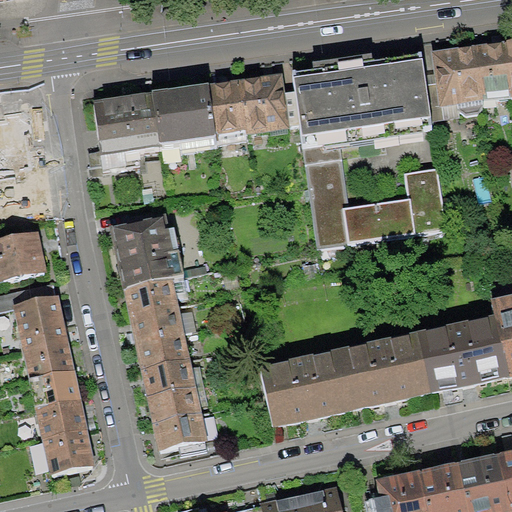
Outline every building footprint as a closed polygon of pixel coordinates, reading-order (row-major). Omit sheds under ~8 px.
[(493,103),(511,100),(511,86),(507,49),(506,44),(485,47),(486,52),(485,52),(474,53),(482,109),(494,107),(493,103)] [(423,88),(426,108),(441,106),(442,114),(453,113),(458,112),(465,118),(477,116),(482,109),(474,53),(444,57),(435,59),(438,85),(423,88)] [(342,72),(294,79),(296,95),(301,128),(304,152),(339,147),(430,134),(426,108),(423,88),(419,61),(372,67),(372,64),(362,65),(362,69),(342,72)] [(248,86),(239,87),(246,136),(286,130),(301,128),(296,95),(281,98),(279,81),(248,86)] [(206,87),(207,92),(213,136),(230,134),(231,139),(246,136),(239,87),(228,89),(227,84),(213,86),(206,87)] [(215,144),(213,136),(207,92),(173,96),(153,99),(160,152),(215,144)] [(160,152),(153,99),(112,105),(93,108),(103,175),(139,169),(138,157),(160,154),(160,152)] [(1,114),(2,121),(0,121),(0,227),(39,222),(37,207),(33,207),(26,208),(24,192),(31,191),(34,191),(31,170),(38,169),(37,162),(31,117),(24,118),(23,110),(1,114)] [(445,233),(435,172),(404,177),(408,203),(348,212),(339,147),(304,152),(318,251),(445,233)] [(118,257),(125,292),(170,283),(183,280),(178,257),(170,258),(163,223),(113,233),(118,257)] [(40,258),(41,258),(38,245),(37,238),(0,245),(0,285),(44,276),(40,258)] [(127,298),(131,319),(175,309),(170,283),(125,292),(127,298)] [(0,312),(15,310),(56,301),(52,287),(0,298),(0,312)] [(58,313),(56,301),(15,310),(25,354),(65,345),(58,313)] [(511,377),(511,303),(509,304),(511,317),(495,321),(497,329),(507,378),(511,377)] [(133,326),(137,346),(181,336),(175,309),(131,319),(133,326)] [(436,342),(419,346),(429,395),(447,391),(507,378),(497,329),(479,333),(478,329),(435,338),(436,342)] [(187,363),(181,336),(137,346),(138,352),(143,373),(187,363)] [(67,351),(65,345),(25,354),(31,383),(72,375),(67,351)] [(369,408),(429,395),(419,346),(401,350),(400,346),(357,355),(358,359),(340,363),(351,412),(369,408)] [(193,390),(187,363),(143,373),(144,379),(149,400),(193,390)] [(296,424),(351,412),(340,363),(323,366),(322,363),(279,372),(280,376),(262,380),(273,429),(296,424)] [(31,383),(38,413),(78,404),(73,382),(72,375),(31,383)] [(199,417),(193,390),(149,400),(150,407),(154,426),(199,417)] [(38,413),(44,442),(84,433),(80,411),(78,404),(38,413)] [(206,452),(199,417),(154,426),(156,434),(160,453),(179,449),(181,458),(206,452)] [(52,478),(92,469),(86,440),(84,433),(44,442),(52,478)] [(511,511),(511,457),(505,459),(497,460),(508,510),(508,511),(511,511)] [(508,511),(508,510),(497,460),(496,461),(496,460),(494,459),(493,458),(481,461),(481,462),(480,463),(480,464),(467,467),(458,469),(467,511),(508,511)] [(441,471),(441,473),(428,475),(419,477),(426,511),(467,511),(458,469),(457,469),(455,468),(454,467),(442,470),(441,471)] [(426,511),(419,477),(400,482),(399,477),(387,480),(379,482),(380,486),(377,486),(381,504),(374,506),(375,511),(426,511)] [(292,502),(263,508),(263,511),(339,511),(335,492),(292,502)]
